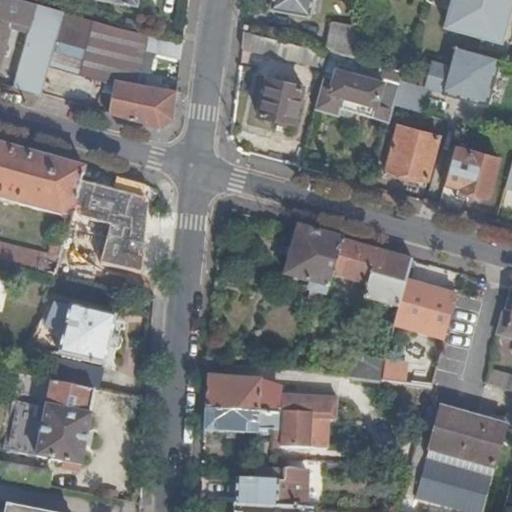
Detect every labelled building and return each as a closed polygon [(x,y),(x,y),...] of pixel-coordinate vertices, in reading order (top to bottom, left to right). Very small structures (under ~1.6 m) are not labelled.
[(13,87),(41,95),(50,63),(66,11),(24,0),(0,0),(0,60),(6,42),(12,43),(17,27),(30,31),(13,87)] [(271,0),(270,8),(309,15),(311,0),(271,0)] [(511,7),(511,0),(451,0),(448,9),(452,10),(448,25),(503,41),(511,7)] [(147,49),(149,35),(81,16),(66,11),(50,63),(116,82),(116,79),(141,84),(143,74),(147,49)] [(332,20),(324,51),(331,53),(358,59),(361,28),(332,20)] [(244,31),(242,46),(301,61),(305,46),(244,31)] [(182,59),(183,43),(149,35),(147,49),(156,51),(182,59)] [(301,61),(327,67),(329,60),(331,53),(324,51),(305,46),(301,61)] [(477,53),(455,47),(451,65),(451,66),(471,72),(477,53)] [(151,75),(156,51),(147,49),(143,74),(151,75)] [(354,67),(329,60),(327,67),(324,75),(335,78),(336,71),(381,83),(383,81),(399,86),(401,80),(403,72),(380,66),(379,72),(355,64),(354,67)] [(451,66),(451,65),(433,60),(426,87),(443,92),(451,66)] [(493,95),(497,80),(471,72),(451,66),(443,92),(483,105),(485,101),(489,102),(491,95),(493,95)] [(392,109),(393,105),(399,86),(383,81),(381,83),(336,71),(335,78),(324,75),(315,109),(338,117),(341,108),(368,115),(376,106),(392,109)] [(265,77),(255,113),(293,123),(302,89),(265,77)] [(146,78),(145,85),(161,88),(162,81),(146,78)] [(172,120),(177,92),(161,88),(145,85),(141,84),(116,79),(116,82),(116,84),(109,114),(160,129),(172,120)] [(393,105),(421,114),(429,88),(401,80),(399,86),(393,105)] [(376,106),(368,115),(389,121),(392,109),(376,106)] [(439,138),(399,127),(387,168),(426,179),(439,138)] [(85,169),(0,145),(0,199),(61,216),(75,208),(85,169)] [(499,161),(455,148),(444,187),(455,191),(456,187),(466,190),(487,197),(499,161)] [(68,229),(67,233),(80,237),(87,212),(109,218),(106,229),(98,226),(93,247),(66,239),(64,244),(56,275),(71,279),(118,290),(120,259),(125,235),(158,244),(163,203),(156,190),(85,169),(75,208),(68,229)] [(455,191),(454,193),(463,196),(466,190),(456,187),(455,191)] [(343,241),(299,229),(286,275),(311,282),(309,289),(312,290),(328,294),(333,278),(343,241)] [(49,255),(0,242),(0,261),(56,275),(64,244),(53,241),(49,255)] [(412,260),(343,241),(333,278),(368,288),(365,299),(398,308),(405,286),(412,260)] [(405,286),(398,308),(394,323),(446,338),(456,299),(405,286)] [(511,287),(511,288),(497,336),(511,340),(511,287)] [(324,309),(328,294),(312,290),(308,305),(324,309)] [(70,308),(59,355),(104,365),(115,317),(70,308)] [(362,361),(363,357),(348,356),(344,381),(352,382),(379,386),(382,368),(383,363),(362,361)] [(94,390),(99,391),(103,371),(53,360),(48,380),(53,381),(94,390)] [(382,386),(395,387),(397,363),(385,361),(382,386)] [(208,377),(206,409),(259,413),(260,380),(208,377)] [(89,416),(94,390),(53,381),(48,405),(36,455),(79,465),(92,417),(89,416)] [(36,455),(48,405),(19,399),(8,449),(36,455)] [(414,499),(439,411),(426,408),(414,449),(408,472),(401,495),(414,499)] [(206,409),(204,432),(257,435),(257,430),(272,431),(282,431),(283,414),(259,413),(206,409)] [(439,411),(414,499),(458,511),(480,511),(504,430),(439,411)] [(282,431),(272,431),(272,448),(309,450),(311,415),(283,414),(282,431)] [(5,480),(50,489),(52,475),(7,467),(5,480)] [(257,470),(256,481),(279,482),(283,482),(283,471),(257,470)] [(279,482),(278,508),(303,510),(305,472),(283,471),(283,482),(279,482)] [(237,480),(236,506),(278,508),(279,482),(256,481),(237,480)]
